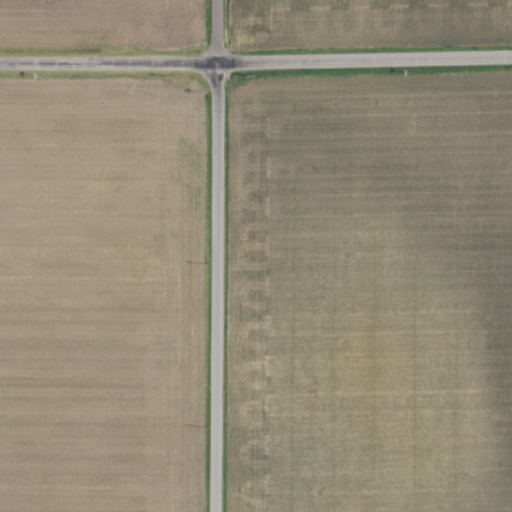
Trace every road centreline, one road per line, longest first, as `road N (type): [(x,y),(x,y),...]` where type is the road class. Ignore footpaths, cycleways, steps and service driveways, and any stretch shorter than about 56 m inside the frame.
road 1 (tertiary): [(511,56),(0,62)]
road 2 (residential): [(217,511),(219,0)]
